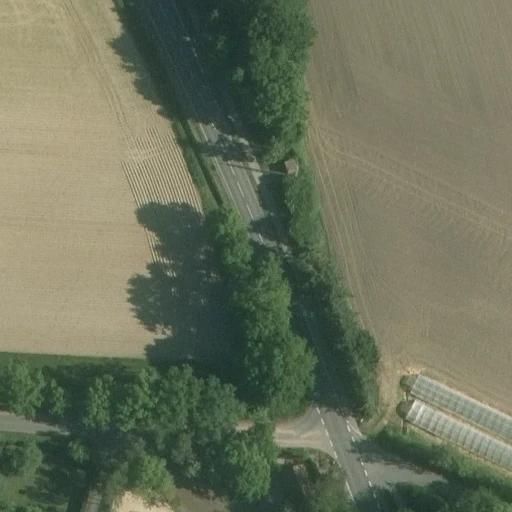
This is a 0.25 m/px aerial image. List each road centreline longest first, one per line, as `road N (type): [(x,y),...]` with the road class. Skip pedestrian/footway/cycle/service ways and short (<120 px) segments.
road 1 (secondary): [(156,0),(342,446)]
road 2 (unclassified): [(0,423),(342,446)]
road 3 (unclassified): [(342,446),(489,511)]
